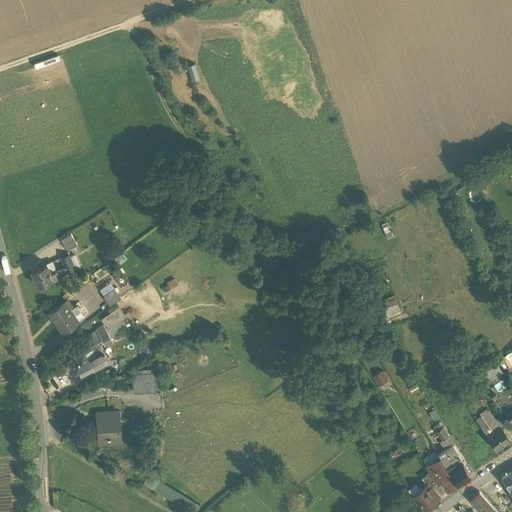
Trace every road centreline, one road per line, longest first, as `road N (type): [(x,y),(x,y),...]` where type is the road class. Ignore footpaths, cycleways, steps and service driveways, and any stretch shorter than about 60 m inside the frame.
road 1 (track): [(511,144),(356,226),(306,236),(263,230),(234,211),(180,137),(142,28)]
road 2 (tertiary): [(0,252),(41,434),(44,511)]
road 3 (track): [(233,0),(0,71)]
road 4 (track): [(41,434),(165,511)]
